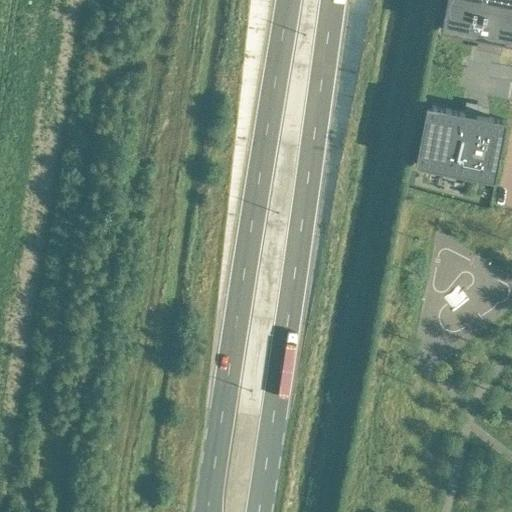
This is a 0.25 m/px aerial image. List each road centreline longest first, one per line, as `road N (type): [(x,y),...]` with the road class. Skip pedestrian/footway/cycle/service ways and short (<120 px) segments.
road 1 (primary): [(286,0),(206,511)]
road 2 (primary): [(259,511),(334,0)]
